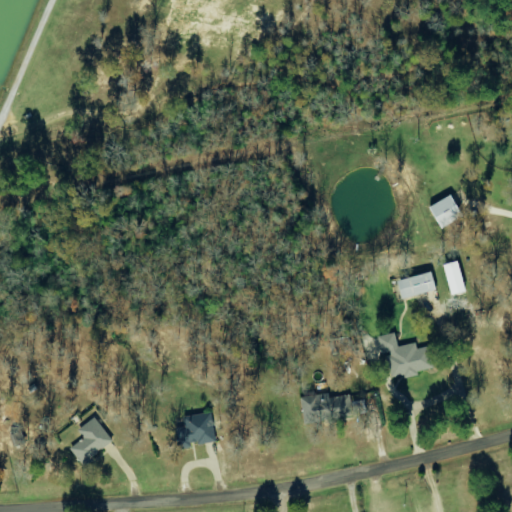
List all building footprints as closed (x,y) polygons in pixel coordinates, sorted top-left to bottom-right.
[(462,217),(450,195),(428,207),(440,229),(462,217)] [(450,295),(465,291),(456,261),(442,265),(450,295)] [(396,281),(401,300),(435,290),(430,272),(396,281)] [(433,370),(428,346),(417,349),(415,342),(397,346),(394,332),(377,336),(382,355),(385,355),(390,378),(403,375),(404,376),(433,370)] [(300,397),(303,423),(365,415),(363,400),(351,402),(350,395),(329,397),(329,393),(300,397)] [(215,441),(210,412),(182,417),(184,427),(175,428),(179,450),(192,447),(192,445),(215,441)] [(112,443),(95,417),(77,429),(83,438),(69,448),(80,464),(112,443)]
